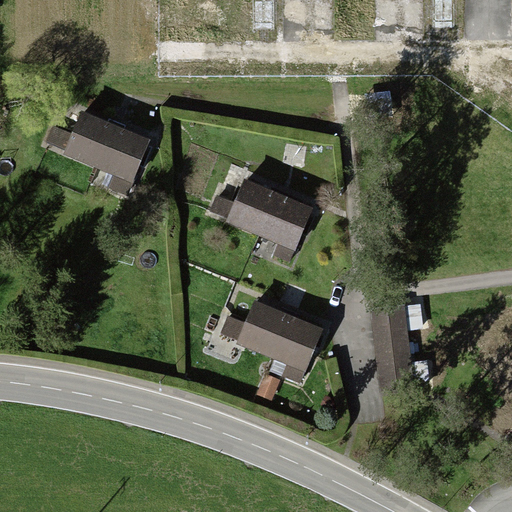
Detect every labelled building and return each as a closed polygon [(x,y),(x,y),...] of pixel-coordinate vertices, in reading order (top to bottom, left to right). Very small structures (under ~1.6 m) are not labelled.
[(67,100),(52,142),(134,172),(150,130),(67,100)] [(305,219),(227,188),(209,232),(287,263),(305,219)] [(317,340),(249,313),(228,364),(296,391),(317,340)] [(399,315),(366,320),(378,402),(411,397),(399,315)] [(511,370),(501,371),(510,456),(511,455),(511,370)]
